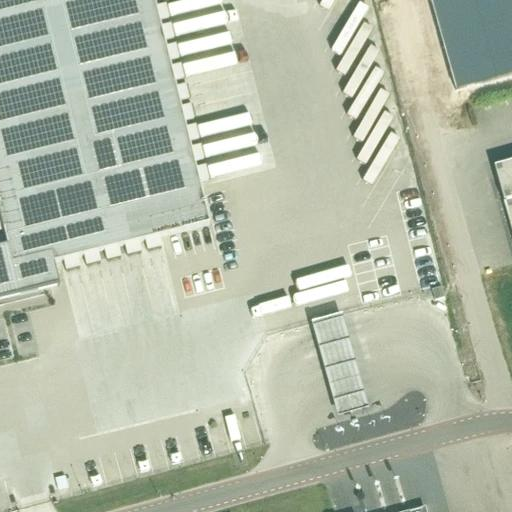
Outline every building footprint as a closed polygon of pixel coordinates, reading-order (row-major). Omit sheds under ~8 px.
[(0,301),(57,288),(57,290),(58,290),(52,266),(208,228),(152,0),(0,0),(0,224),(6,249),(0,250),(0,301)] [(428,0),(435,22),(475,11),(471,0),(428,0)] [(511,0),(471,0),(475,11),(511,0)] [(511,26),(511,0),(475,11),(481,35),(511,26)] [(481,35),(475,11),(435,22),(442,46),(481,35)] [(511,26),(481,35),(488,58),(511,51),(511,26)] [(449,69),(488,58),(481,35),(442,46),(449,69)] [(511,51),(488,58),(494,82),(511,76),(511,51)] [(494,82),(488,58),(449,69),(455,93),(494,82)] [(511,164),(492,170),(511,240),(511,164)] [(444,300),(440,289),(431,291),(431,293),(434,303),(442,301),(444,300)] [(342,317),(310,325),(322,371),(336,419),(368,411),(355,362),(342,317)]
